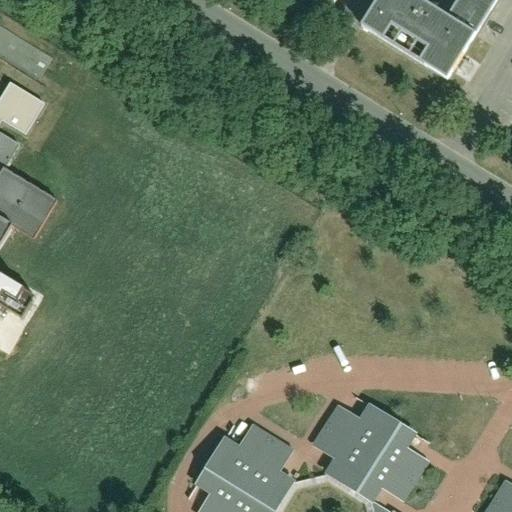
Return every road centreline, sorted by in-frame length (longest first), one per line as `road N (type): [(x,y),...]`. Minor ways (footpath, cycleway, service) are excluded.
road 1 (residential): [(184,0),(511,203)]
road 2 (unknown): [(511,405),(447,511)]
